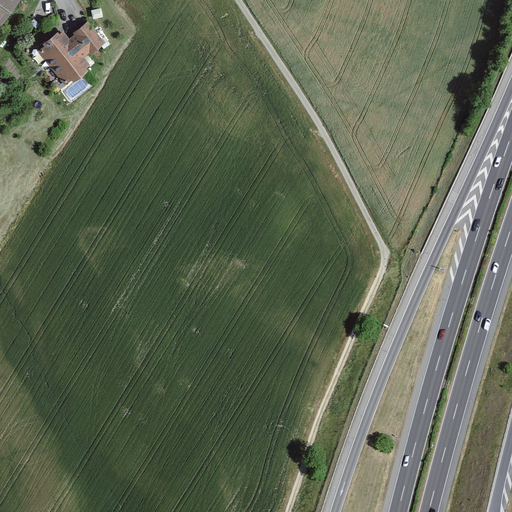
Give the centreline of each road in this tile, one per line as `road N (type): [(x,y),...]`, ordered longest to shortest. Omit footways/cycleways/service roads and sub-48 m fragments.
road 1 (track): [(237,0),(336,156),(385,252),(288,511)]
road 2 (motorway): [(511,92),(398,341),(335,511)]
road 3 (motorway): [(511,133),(398,511)]
road 4 (motorway): [(429,511),(511,226)]
